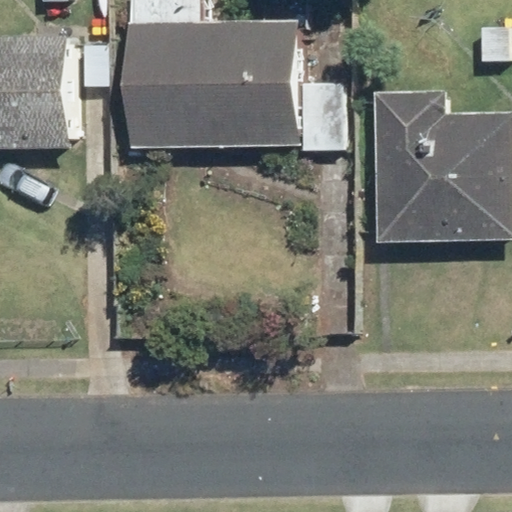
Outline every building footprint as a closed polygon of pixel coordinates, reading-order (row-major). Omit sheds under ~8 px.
[(92,0),(41,0),(41,16),(91,18),(92,0)] [(349,85),(319,85),(320,25),(218,23),(218,0),(147,0),(145,145),(348,148),(349,85)] [(511,18),(487,17),(485,67),(511,68),(511,18)] [(0,147),(91,149),(92,38),(0,36),(0,147)] [(511,118),(461,117),(461,97),(398,95),(395,238),(511,240),(511,118)]
